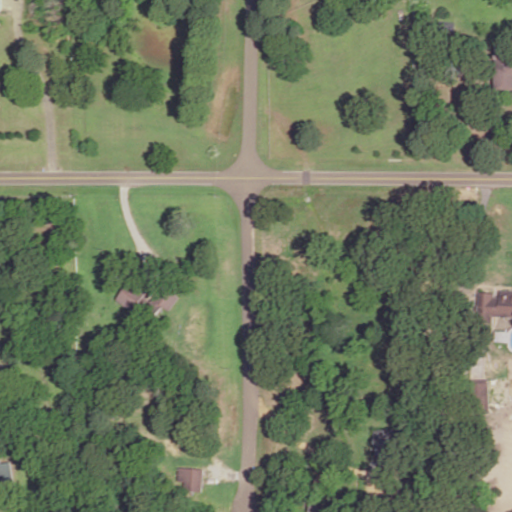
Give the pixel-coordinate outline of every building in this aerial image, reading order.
[(500,47),(511,47),(511,91),(500,91),(500,47)] [(147,298),(154,303),(165,287),(181,299),(172,312),(167,309),(154,326),(118,300),(132,280),(150,293),(147,298)] [(480,291),(511,291),(511,318),(479,318),(480,291)] [(471,384),(471,405),(490,405),(490,384),(471,384)] [(375,431),(379,465),(401,463),(398,429),(375,431)] [(0,465),(11,463),(14,485),(0,487),(0,465)] [(187,481),(181,481),(182,468),(205,470),(204,494),(186,493),(187,481)] [(308,511),(310,498),(329,501),(327,511),(308,511)]
